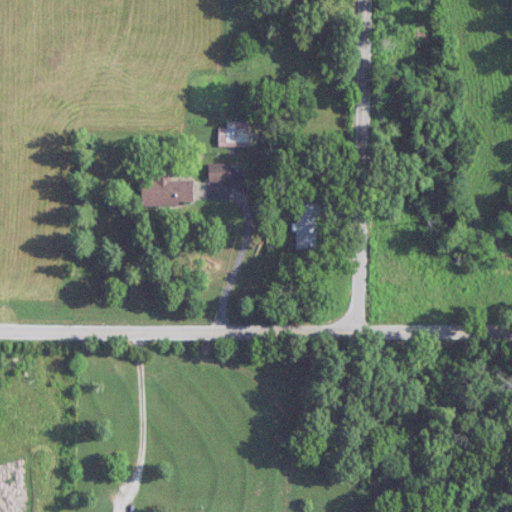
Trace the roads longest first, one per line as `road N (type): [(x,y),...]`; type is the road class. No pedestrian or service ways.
road 1 (residential): [(511,331),(0,328)]
road 2 (residential): [(363,0),(357,333)]
